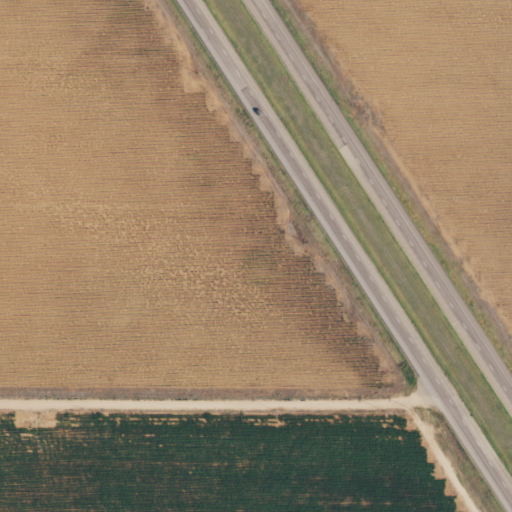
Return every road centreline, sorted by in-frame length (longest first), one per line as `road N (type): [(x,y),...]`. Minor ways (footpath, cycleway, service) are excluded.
road 1 (trunk): [(186,0),(511,504)]
road 2 (trunk): [(511,408),(246,0)]
road 3 (residential): [(454,415),(0,409)]
